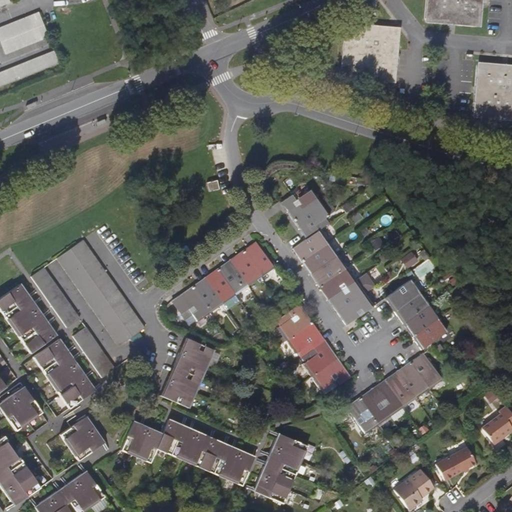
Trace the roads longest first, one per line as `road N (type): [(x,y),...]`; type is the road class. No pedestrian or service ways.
road 1 (unclassified): [(511,143),(261,66),(233,72)]
road 2 (residential): [(511,168),(287,104),(238,107)]
road 3 (tertiary): [(209,54),(0,141)]
road 4 (residential): [(255,219),(355,356),(370,347)]
road 5 (residential): [(160,333),(119,357),(50,262)]
road 6 (residential): [(255,219),(140,305)]
road 7 (tertiary): [(330,0),(209,54)]
